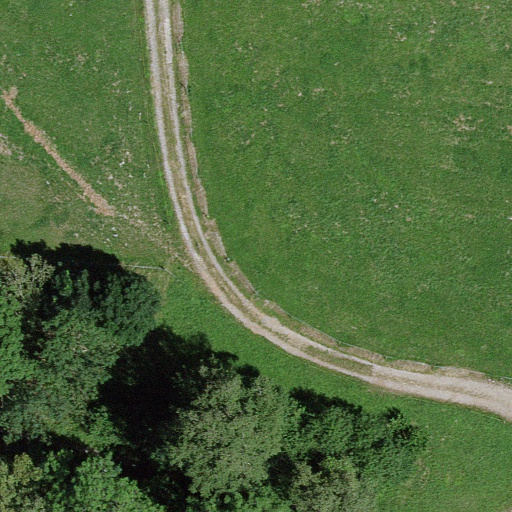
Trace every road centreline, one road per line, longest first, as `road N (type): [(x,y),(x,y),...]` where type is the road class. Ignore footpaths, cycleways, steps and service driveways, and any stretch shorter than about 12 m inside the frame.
road 1 (track): [(511,396),(311,349),(246,305),(205,253),(170,159),(160,0)]
road 2 (track): [(0,439),(300,511)]
